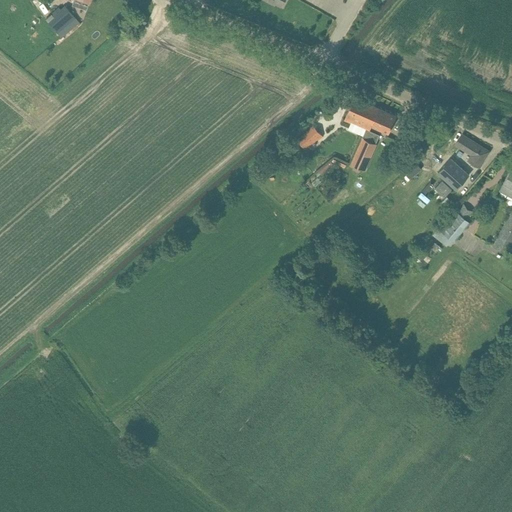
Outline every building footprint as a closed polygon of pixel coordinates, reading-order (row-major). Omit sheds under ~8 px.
[(73,0),(72,5),(80,8),(86,10),(89,2),(89,0),(73,0)] [(59,7),(45,19),(61,37),(79,21),(65,4),(60,9),(59,7)] [(138,13),(135,20),(145,23),(147,16),(138,13)] [(371,129),(373,126),(375,121),(367,118),(373,105),(354,97),(345,118),(371,129)] [(397,116),(373,105),(367,118),(375,121),(373,126),(389,133),(397,116)] [(314,125),(306,132),(298,140),(305,149),(322,135),(314,125)] [(468,160),(479,167),(489,151),(462,134),(456,145),(471,154),(468,160)] [(363,139),(352,165),(366,171),(377,145),(363,139)] [(452,156),(439,170),(457,187),(470,174),(452,156)] [(511,210),(493,246),(500,249),(511,226),(511,167),(500,190),(511,196),(511,210)] [(443,179),(435,188),(445,197),(447,195),(453,188),(443,179)] [(468,217),(473,211),(464,204),(460,210),(468,217)] [(438,228),(454,241),(470,221),(454,209),(438,228)] [(511,226),(500,249),(508,254),(511,246),(511,226)]
